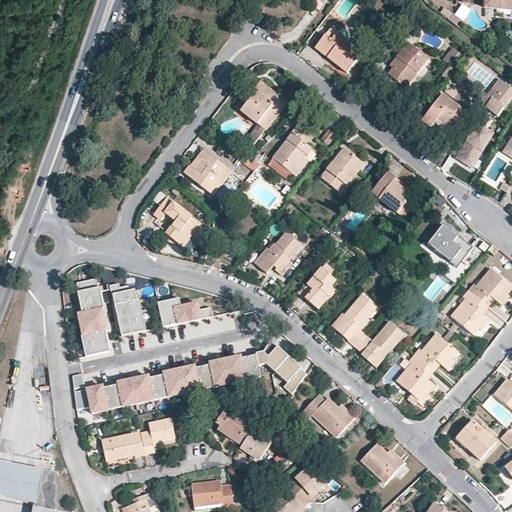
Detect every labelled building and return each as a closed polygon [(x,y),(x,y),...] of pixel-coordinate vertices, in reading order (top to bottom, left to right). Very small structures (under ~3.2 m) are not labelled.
[(511,0),(484,0),(484,8),(511,11),(511,0)] [(448,21),(451,23),(456,17),(453,14),(448,21)] [(463,23),(456,17),(451,23),(459,29),(463,23)] [(362,54),(330,29),(315,49),(346,74),(362,54)] [(407,44),(396,58),(399,60),(392,69),(387,76),(398,84),(404,78),(410,83),(428,60),(407,44)] [(458,54),(455,52),(452,56),(449,54),(444,62),(449,66),(458,54)] [(399,60),(396,58),(389,67),(392,69),(399,60)] [(449,66),(441,76),(448,81),(456,71),(449,66)] [(510,78),(504,73),(500,79),(506,84),(510,78)] [(405,89),(410,83),(404,78),(398,84),(405,89)] [(260,83),(253,90),(256,93),(241,112),(261,128),(265,131),(287,104),(260,83)] [(500,121),(511,102),(511,92),(498,83),(487,100),(482,96),(477,104),(489,111),(488,113),(500,121)] [(196,101),(201,94),(193,87),(187,95),(196,101)] [(256,93),(253,90),(250,88),(235,108),(241,112),(256,93)] [(455,98),(445,91),(421,122),(431,129),(438,120),(452,131),(466,114),(451,102),(455,98)] [(455,98),(451,102),(466,114),(471,107),(457,95),(455,98)] [(300,124),(272,160),(283,168),(279,174),(287,181),(292,175),(297,179),(309,163),(305,160),(312,150),(307,146),(315,136),(311,133),(315,127),(308,122),(304,127),(300,124)] [(452,156),(473,169),(493,136),(479,127),(466,147),(460,143),(452,156)] [(254,145),(265,131),(261,128),(258,132),(254,129),(247,140),(254,145)] [(329,131),(322,139),(329,145),(336,136),(329,131)] [(224,151),(218,147),(215,151),(221,156),(224,151)] [(344,149),(332,164),(335,166),(329,174),(326,171),(321,179),(338,192),(344,185),(347,187),(364,165),(344,149)] [(203,151),(196,161),(200,164),(195,171),(190,168),(190,167),(184,174),(208,193),(220,178),(225,182),(232,173),(203,151)] [(242,151),(236,159),(244,166),(249,161),(244,158),(246,155),(242,151)] [(283,168),(272,160),(268,166),(279,174),(283,168)] [(200,164),(196,161),(190,168),(195,171),(200,164)] [(249,161),(244,166),(253,172),(257,167),(249,161)] [(335,166),(332,164),(326,171),(329,174),(335,166)] [(246,182),(249,184),(256,175),(254,173),(246,182)] [(392,182),(395,179),(388,173),(371,194),(398,215),(404,207),(412,197),(405,192),(392,182)] [(252,187),(260,178),(256,175),(249,184),(252,187)] [(214,197),(225,182),(220,178),(208,193),(214,197)] [(408,188),(395,179),(392,182),(405,192),(408,188)] [(501,190),(507,193),(511,187),(505,183),(501,190)] [(340,195),(347,187),(344,185),(338,192),(340,195)] [(180,193),(175,189),(171,193),(176,197),(180,193)] [(445,201),(439,197),(434,202),(440,207),(445,201)] [(185,236),(189,239),(200,226),(167,199),(153,216),(160,221),(163,218),(165,214),(175,222),(173,225),(168,231),(165,235),(178,245),(185,236)] [(404,207),(398,215),(404,220),(410,212),(404,207)] [(459,238),(444,226),(428,247),(452,265),(457,258),(463,263),(474,249),(462,240),(461,241),(458,239),(459,238)] [(326,234),(322,230),(313,239),(318,244),(326,234)] [(274,245),(269,251),(256,266),(267,275),(273,268),(276,265),(279,267),(276,270),(275,272),(282,277),(292,265),(289,263),(302,248),(286,235),(276,246),(274,245)] [(338,238),(333,235),(326,242),(331,246),(338,238)] [(190,240),(189,239),(185,236),(178,245),(183,249),(190,240)] [(191,252),(199,243),(193,238),(185,247),(191,252)] [(378,254),(370,247),(364,255),(372,262),(378,254)] [(256,266),(269,251),(267,249),(253,264),(256,266)] [(458,270),(463,263),(457,258),(452,265),(458,270)] [(325,265),(307,287),(312,291),(309,295),(304,300),(314,308),(325,295),(329,299),(335,292),(331,289),(336,282),(330,277),(334,272),(325,265)] [(474,285),(469,292),(484,304),(490,297),(495,301),(502,306),(509,297),(507,295),(511,289),(511,287),(490,270),(476,287),(474,285)] [(78,293),(82,314),(103,310),(104,309),(100,289),(99,289),(97,279),(77,284),(79,293),(78,293)] [(119,285),(110,287),(112,296),(113,296),(115,306),(137,301),(135,290),(129,292),(128,287),(120,288),(119,285)] [(484,304),(469,292),(463,299),(465,301),(451,318),(473,336),(479,329),(481,331),(489,322),(482,316),(477,312),(484,304)] [(318,311),(329,299),(325,295),(314,308),(318,311)] [(362,297),(345,317),(349,321),(338,333),(362,355),(360,357),(371,366),(383,353),(387,357),(405,336),(390,324),(373,342),(366,336),(359,330),(369,318),(376,309),(362,297)] [(484,304),(489,308),(495,301),(490,297),(484,304)] [(158,304),(163,328),(213,318),(211,308),(199,311),(198,304),(181,307),(180,299),(158,304)] [(137,301),(115,306),(122,337),(146,332),(140,301),(137,301)] [(482,316),(489,308),(484,304),(477,312),(482,316)] [(107,331),(103,310),(82,314),(79,315),(83,336),(81,336),(86,357),(110,352),(106,331),(107,331)] [(349,321),(345,317),(342,315),(332,327),(338,333),(349,321)] [(376,325),(369,318),(359,330),(366,336),(376,325)] [(419,350),(414,356),(430,369),(435,362),(441,366),(448,371),(455,363),(453,361),(459,354),(436,335),(422,352),(419,350)] [(256,355),(256,356),(259,367),(266,366),(288,386),(283,391),(292,399),(297,392),(307,376),(270,342),(263,354),(256,355)] [(383,353),(371,366),(376,370),(387,357),(383,353)] [(103,387),(87,390),(92,415),(261,379),(259,367),(256,356),(241,359),(241,357),(210,364),(210,366),(195,369),(195,367),(164,374),(164,376),(149,379),(149,377),(118,383),(118,385),(103,389),(103,387)] [(423,377),(430,369),(414,356),(408,364),(411,366),(406,372),(397,383),(412,396),(408,400),(415,406),(417,403),(425,394),(427,396),(435,387),(428,381),(423,377)] [(406,372),(411,366),(408,364),(403,360),(399,365),(406,372)] [(430,369),(435,373),(441,366),(435,362),(430,369)] [(430,369),(423,377),(428,381),(435,373),(430,369)] [(72,377),(74,389),(83,388),(81,375),(72,377)] [(511,383),(507,380),(494,396),(511,410),(511,383)] [(74,393),(77,409),(85,407),(82,391),(74,393)] [(425,394),(417,403),(424,409),(431,400),(427,396),(425,394)] [(354,418),(349,413),(345,416),(337,409),(327,399),(324,402),(318,396),(305,410),(336,438),(354,418)] [(257,405),(253,411),(261,418),(265,411),(257,405)] [(345,416),(349,413),(340,405),(337,409),(345,416)] [(218,431),(241,448),(253,431),(257,424),(243,414),(243,417),(235,412),(231,418),(223,413),(216,424),(220,427),(218,431)] [(151,438),(141,441),(144,457),(155,455),(153,444),(175,439),(171,420),(148,424),(151,438)] [(480,429),(481,428),(473,421),(456,439),(479,462),(496,443),(486,433),(485,434),(480,429)] [(502,437),(511,446),(511,433),(509,430),(502,437)] [(271,443),(253,431),(241,448),(240,450),(258,463),(271,443)] [(139,433),(102,442),(106,462),(111,461),(133,456),(134,458),(144,457),(141,441),(139,433)] [(404,463),(398,458),(394,462),(386,454),(377,445),(361,462),(385,483),(404,463)] [(394,462),(398,458),(390,450),(386,454),(394,462)] [(43,469),(0,460),(0,496),(33,504),(31,511),(66,511),(36,505),(43,469)] [(309,471),(288,490),(306,509),(312,504),(310,501),(318,495),(324,489),(309,471)] [(191,485),(194,506),(222,503),(222,508),(233,507),(231,486),(221,487),(220,482),(191,485)] [(303,511),(306,510),(306,509),(288,490),(288,489),(269,506),(273,511),(303,511)] [(128,511),(150,511),(149,509),(157,505),(152,492),(144,495),(146,500),(133,504),(126,507),(128,511)] [(146,500),(144,495),(132,501),(133,504),(146,500)] [(319,497),(318,495),(310,501),(312,504),(319,497)]
